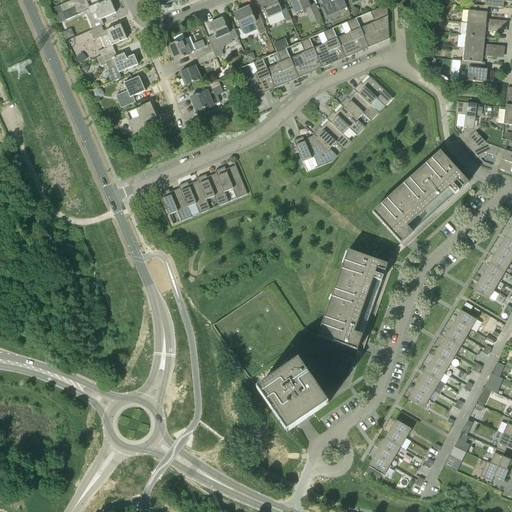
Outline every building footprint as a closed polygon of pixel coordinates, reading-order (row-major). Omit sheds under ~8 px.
[(77,6),(87,2),(86,0),(72,0),(53,8),(56,16),(77,6)] [(98,3),(87,8),(90,14),(86,15),(92,29),(104,25),(101,19),(115,13),(109,0),(107,0),(99,4),(98,3)] [(279,7),(275,0),(265,0),(259,3),(269,26),(284,20),(285,22),(291,20),(285,5),(279,7)] [(309,5),(306,0),(288,0),(295,14),(303,11),(304,14),(306,13),(310,23),(322,19),(315,3),(309,5)] [(320,0),(322,5),(335,0),(339,10),(346,7),(343,0),(320,0)] [(484,0),(484,6),(473,5),(473,6),(469,6),(468,10),(487,12),(487,7),(503,8),(503,2),(503,0),(484,0)] [(353,20),(366,49),(389,39),(387,5),(370,13),(374,22),(360,28),(356,19),(353,20)] [(80,14),(77,6),(56,16),(59,23),(65,20),(76,16),(80,14)] [(253,17),(249,7),(234,13),(241,30),(243,34),(245,35),(257,30),(259,35),(266,32),(258,15),(253,17)] [(357,16),(359,9),(352,7),(350,14),(357,16)] [(442,19),(443,11),(436,10),(435,19),(442,19)] [(466,23),(485,25),(486,20),(487,12),(468,10),(466,23)] [(207,38),(210,44),(213,52),(216,58),(223,55),(220,48),(233,43),(232,41),(238,38),(234,29),(228,32),(222,18),(209,24),(214,35),(207,38)] [(343,59),(366,49),(353,20),(347,23),(351,33),(337,39),(332,29),(330,30),(343,59)] [(484,38),(485,31),(485,25),(466,23),(461,23),(459,35),(465,36),(484,38)] [(127,38),(120,24),(104,31),(101,26),(90,31),(94,40),(100,38),(104,49),(98,51),(100,56),(114,50),(112,45),(127,38)] [(320,69),(343,59),(330,30),(323,33),(328,43),(313,49),(309,39),(307,40),(320,69)] [(463,48),(482,51),(483,45),(484,38),(465,36),(463,48)] [(174,60),(190,53),(188,49),(193,47),(189,37),(184,40),(168,46),(174,60)] [(297,79),(320,69),(307,40),(300,43),(305,53),(290,59),(286,49),(284,50),(297,79)] [(283,50),(279,42),(272,45),(275,53),(283,50)] [(196,59),(213,52),(210,44),(193,51),(196,59)] [(492,57),(493,52),(485,51),(482,51),(463,48),(462,61),(481,63),(482,56),(492,57)] [(274,89),(297,79),(284,50),(277,53),(281,63),(267,69),(263,59),(261,60),(274,89)] [(116,57),(114,51),(97,58),(100,67),(106,65),(108,69),(116,66),(119,73),(138,65),(134,55),(126,58),(124,54),(116,57)] [(199,65),(216,58),(213,52),(196,59),(199,65)] [(256,59),(253,52),(245,55),(248,63),(256,59)] [(87,59),(81,53),(76,58),(81,64),(87,59)] [(251,99),(274,89),(261,60),(253,63),(257,73),(243,79),(251,99)] [(481,64),(481,63),(462,61),(460,80),(466,81),(485,83),(487,70),(474,68),(474,63),(481,64)] [(86,73),(89,66),(83,64),(80,70),(86,73)] [(185,86),(201,79),(196,66),(179,73),(185,86)] [(353,91),(355,92),(378,114),(379,113),(371,106),(376,100),(384,107),(392,99),(368,75),(367,76),(369,78),(362,85),(360,83),(353,91)] [(121,109),(135,102),(133,97),(145,91),(139,77),(123,84),(126,91),(115,96),(121,109)] [(196,112),(219,102),(217,96),(223,94),(219,85),(217,80),(199,88),(201,93),(190,98),(196,112)] [(197,81),(191,84),(194,90),(200,87),(197,81)] [(94,93),(94,94),(94,95),(95,95),(95,96),(95,97),(96,97),(96,98),(97,98),(98,98),(99,98),(100,98),(101,98),(101,97),(102,97),(102,96),(103,96),(103,95),(103,94),(103,93),(103,92),(103,91),(102,91),(102,90),(101,90),(100,89),(99,89),(98,89),(97,89),(96,90),(95,90),(95,91),(95,92),(94,92),(94,93)] [(371,122),(378,114),(355,92),(349,100),(347,98),(340,105),(342,107),(364,128),(365,127),(357,120),(363,114),(371,122)] [(132,135),(148,128),(145,122),(156,117),(150,102),(141,106),(142,107),(135,110),(139,117),(131,120),(133,127),(129,128),(132,135)] [(461,136),(465,141),(475,132),(473,130),(476,105),(457,102),(455,114),(465,116),(464,127),(467,128),(467,130),(461,136)] [(511,105),(511,106),(505,105),(503,124),(511,125),(511,105)] [(357,136),(364,128),(342,107),(335,114),(333,112),(326,120),(328,121),(351,143),(352,142),(344,134),(349,129),(357,136)] [(344,150),(351,143),(328,121),(321,129),(319,127),(312,134),(337,157),(338,156),(330,149),(336,143),(344,150)] [(475,132),(465,141),(463,142),(480,160),(487,154),(495,157),(493,163),(499,165),(505,151),(485,144),(475,132)] [(333,161),(337,157),(312,134),(313,136),(304,140),(303,138),(293,141),(304,167),(306,173),(333,161)] [(499,165),(498,169),(509,173),(511,165),(511,153),(505,151),(499,165)] [(447,202),(468,183),(460,174),(440,152),(372,213),(400,244),(406,239),(436,212),(448,202),(447,202)] [(215,171),(216,174),(228,203),(229,203),(225,193),(232,190),(236,200),(243,197),(247,195),(234,163),(234,164),(235,166),(225,170),(224,168),(215,171)] [(218,207),(228,203),(216,174),(207,178),(206,175),(196,179),(198,182),(209,211),(210,210),(206,200),(214,197),(218,207)] [(199,215),(209,211),(198,182),(188,185),(187,183),(178,187),(179,189),(191,218),(192,218),(188,208),(195,205),(199,215)] [(181,222),(191,218),(179,189),(170,193),(169,190),(159,194),(168,216),(177,212),(181,222)] [(499,246),(511,253),(511,241),(505,237),(499,246)] [(494,255),(510,264),(511,259),(511,253),(499,246),(494,255)] [(378,291),(388,265),(348,251),(317,337),(357,351),(359,345),(373,306),(374,306),(379,291),(378,291)] [(489,263),(505,272),(510,264),(494,255),(489,263)] [(484,272),(499,281),(505,272),(489,263),(484,272)] [(484,272),(478,281),(494,290),(499,281),(484,272)] [(478,281),(473,290),(488,300),(494,290),(478,281)] [(460,311),(455,320),(471,329),(476,320),(460,311)] [(455,320),(450,329),(466,338),(471,329),(455,320)] [(445,337),(460,347),(466,338),(450,329),(445,337)] [(455,356),(460,347),(445,337),(439,346),(455,356)] [(455,356),(439,346),(434,355),(450,365),(455,356)] [(350,364),(350,363),(352,358),(352,357),(343,354),(340,361),(350,364)] [(434,355),(429,364),(445,373),(450,365),(434,355)] [(296,426),(328,404),(325,400),(298,360),(256,389),(287,433),(296,426)] [(429,364),(424,373),(439,382),(445,373),(429,364)] [(493,375),(499,378),(501,372),(495,369),(492,375),(493,375)] [(439,382),(424,373),(418,381),(434,391),(439,382)] [(418,381),(413,390),(429,400),(434,391),(418,381)] [(496,394),(499,387),(487,381),(484,389),(496,394)] [(429,400),(413,390),(408,399),(423,409),(429,400)] [(405,439),(411,430),(395,420),(390,430),(405,439)] [(511,420),(509,420),(503,434),(511,438),(511,420)] [(385,438),(400,448),(405,439),(390,430),(385,438)] [(511,438),(503,434),(496,449),(505,453),(507,448),(511,450),(511,438)] [(385,438),(379,447),(395,456),(400,448),(385,438)] [(466,453),(469,445),(465,444),(457,440),(454,447),(466,453)] [(374,456),(390,465),(395,456),(379,447),(374,456)] [(461,462),(466,453),(454,447),(449,456),(461,462)] [(505,453),(496,449),(490,464),(508,472),(511,462),(511,461),(503,457),(505,453)] [(384,474),(390,465),(374,456),(369,465),(384,474)] [(490,464),(486,462),(480,477),(492,482),(494,477),(504,482),(508,472),(490,464)]
